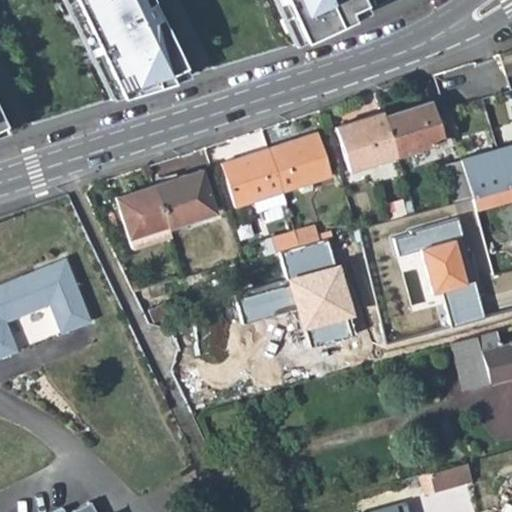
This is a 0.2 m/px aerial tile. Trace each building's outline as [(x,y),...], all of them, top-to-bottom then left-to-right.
[(152,0),(66,0),(113,97),(189,73),(152,0)] [(365,0),(277,0),(297,45),(370,11),(365,0)] [(502,76),(511,73),(511,51),(497,55),(502,76)] [(511,121),(504,91),(450,107),(461,139),(511,122),(511,121)] [(429,102),(382,118),(394,156),(442,141),(429,102)] [(346,172),(394,156),(382,118),(380,112),(332,128),(346,172)] [(314,135),(265,150),(279,193),(294,189),(298,194),(307,191),(308,184),(327,177),(314,135)] [(511,147),(459,161),(470,200),(511,188),(511,147)] [(254,214),(283,205),(279,193),(265,150),(218,166),(233,208),(251,203),(254,214)] [(442,166),(453,205),(470,200),(459,161),(442,166)] [(199,172),(151,188),(164,228),(165,230),(213,214),(199,172)] [(124,241),(164,228),(151,188),(111,201),(124,241)] [(452,327),(484,317),(474,282),(469,283),(456,240),(464,236),(458,219),(394,237),(400,256),(421,251),(435,296),(443,294),(452,327)] [(128,254),(168,240),(165,230),(164,228),(124,241),(128,254)] [(311,228),(293,233),(297,247),(316,242),(311,228)] [(269,240),(273,253),(297,247),(293,233),(269,240)] [(298,309),(311,347),(353,335),(348,320),(354,318),(341,263),(335,266),(327,242),(282,256),(290,284),(237,301),(245,324),(298,309)] [(17,275),(0,281),(0,354),(10,350),(0,325),(0,319),(42,304),(53,334),(83,323),(60,259),(29,271),(31,275),(19,280),(17,275)] [(29,271),(17,275),(19,280),(31,275),(29,271)] [(498,350),(493,332),(447,343),(461,393),(511,379),(511,342),(507,344),(507,346),(498,350)] [(468,481),(463,465),(425,476),(430,493),(468,481)] [(409,511),(406,502),(369,511),(409,511)] [(53,511),(94,511),(89,503),(66,511),(63,511),(62,508),(53,511)]
